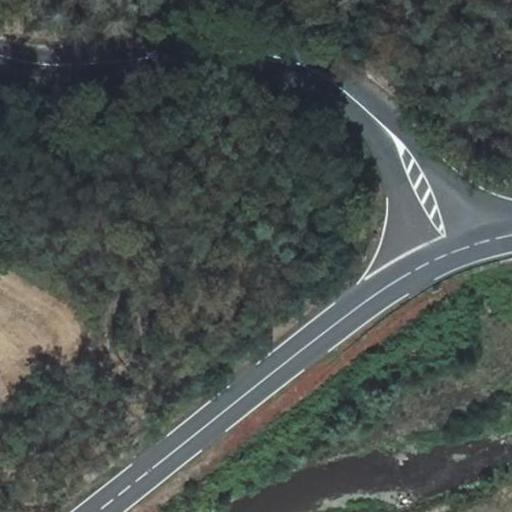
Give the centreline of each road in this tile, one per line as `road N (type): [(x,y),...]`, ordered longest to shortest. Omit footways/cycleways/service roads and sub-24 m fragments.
road 1 (tertiary): [(0,53),(46,64),(249,52),(333,85),(370,110),(416,167),(447,252)]
road 2 (primary): [(447,252),(365,299),(94,511)]
